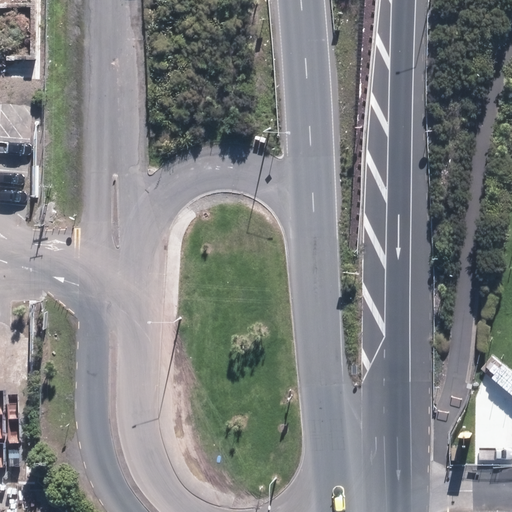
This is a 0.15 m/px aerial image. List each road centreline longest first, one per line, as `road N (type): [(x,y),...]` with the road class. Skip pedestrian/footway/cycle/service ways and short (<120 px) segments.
road 1 (motorway): [(328,511),(324,322),(295,0)]
road 2 (motorway): [(408,0),(384,491)]
